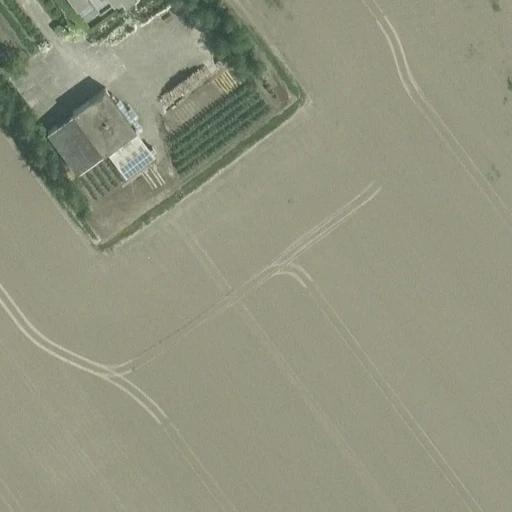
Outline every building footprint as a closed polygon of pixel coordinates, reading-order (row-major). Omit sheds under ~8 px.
[(68,0),(77,11),(91,1),(99,12),(115,0),(121,0),(124,3),(128,0),(68,0)] [(178,0),(173,0),(154,12),(160,22),(184,7),(178,0)] [(126,54),(143,39),(133,27),(116,42),(126,54)] [(104,88),(75,109),(106,151),(134,130),(135,129),(104,88)] [(76,173),(106,151),(75,109),(71,112),(72,113),(46,132),(76,173)] [(106,151),(123,175),(152,154),(134,130),(106,151)]
